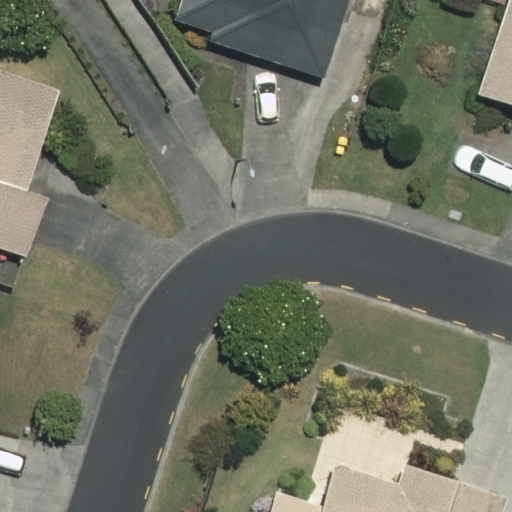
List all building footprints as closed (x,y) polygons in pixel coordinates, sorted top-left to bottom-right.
[(215,42),(330,79),(355,0),(187,0),(180,22),(218,34),(215,42)] [(511,9),(485,94),(511,103),(511,9)] [(0,247),(33,258),(53,196),(33,190),(66,90),(8,71),(0,96),(0,95),(0,247)] [(346,456),(362,459),(372,446),(365,431),(350,429),(340,441),(346,456)] [(272,511),(506,511),(511,496),(511,493),(409,460),(403,479),(341,458),(327,503),(281,487),(272,511)]
